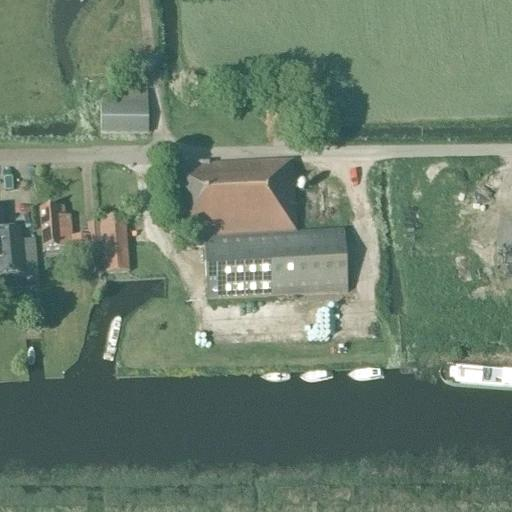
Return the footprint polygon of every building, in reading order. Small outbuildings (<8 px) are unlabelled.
[(100,108),(100,135),(147,135),(147,108),(147,88),(111,88),(111,108),(100,108)] [(199,167),(203,239),(296,235),(291,162),(199,167)] [(203,239),(199,167),(171,168),(174,222),(181,222),(182,240),(203,239)] [(39,211),(43,252),(72,249),(69,218),(64,219),(63,209),(39,211)] [(0,279),(23,278),(20,232),(4,233),(2,212),(0,211),(0,279)] [(104,276),(128,274),(124,219),(100,221),(104,276)] [(89,249),(100,248),(98,225),(87,226),(89,249)] [(296,235),(203,239),(207,301),(346,294),(343,232),(296,235)]
